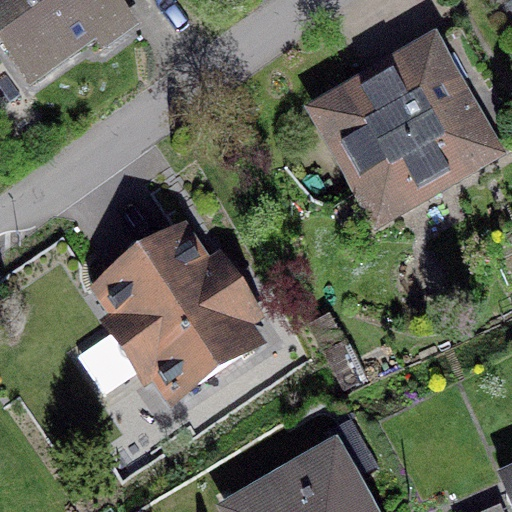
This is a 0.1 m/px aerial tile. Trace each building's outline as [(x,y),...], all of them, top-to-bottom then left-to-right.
[(116,19),(102,0),(0,0),(0,20),(10,35),(0,41),(0,46),(26,84),(92,37),(96,41),(102,43),(108,42),(113,40),(117,36),(119,31),(119,25),(116,19)] [(490,157),(428,51),(384,77),(386,82),(369,92),(366,87),(311,120),(373,226),(490,157)] [(207,281),(179,240),(96,296),(118,329),(108,336),(136,378),(146,371),(169,404),(252,348),(235,323),(247,315),(219,273),(207,281)] [(340,392),(357,383),(325,324),(308,333),(340,392)] [(360,511),(330,458),(284,484),(299,509),(293,511),(360,511)] [(511,511),(511,493),(501,498),(507,511),(511,511)]
